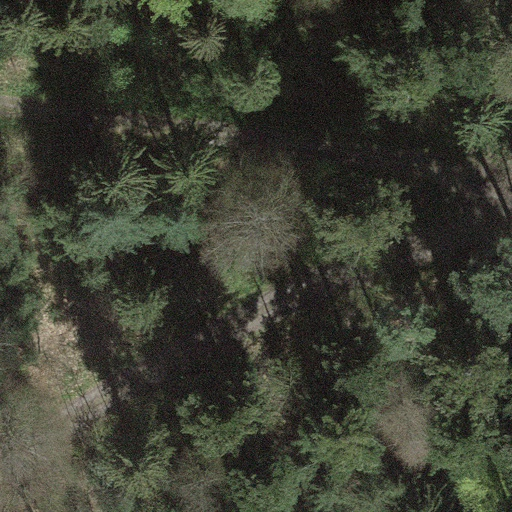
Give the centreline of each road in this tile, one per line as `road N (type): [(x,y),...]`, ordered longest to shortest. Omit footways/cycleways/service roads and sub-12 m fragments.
road 1 (track): [(511,212),(312,257),(0,478)]
road 2 (track): [(511,163),(0,89)]
